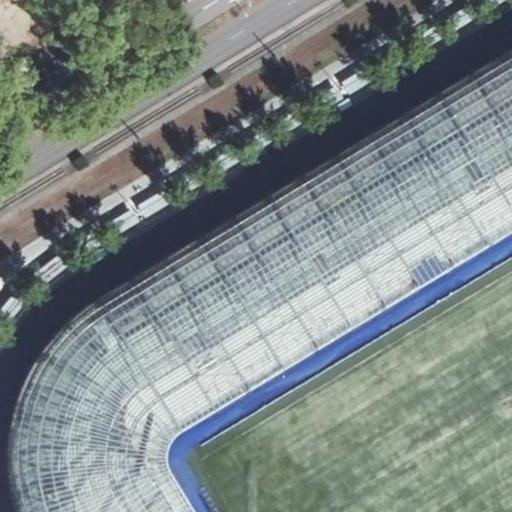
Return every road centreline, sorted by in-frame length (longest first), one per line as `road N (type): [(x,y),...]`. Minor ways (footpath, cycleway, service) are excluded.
road 1 (primary): [(0,181),(301,0)]
road 2 (primary): [(192,0),(0,115)]
